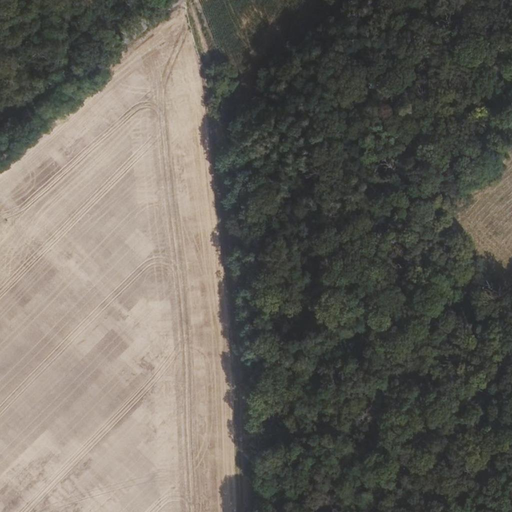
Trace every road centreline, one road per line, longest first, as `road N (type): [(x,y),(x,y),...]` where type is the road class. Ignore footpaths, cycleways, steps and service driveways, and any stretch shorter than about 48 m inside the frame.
road 1 (track): [(176,1),(233,120),(251,511)]
road 2 (track): [(0,210),(196,363),(252,507)]
road 3 (unclassified): [(0,111),(178,0)]
